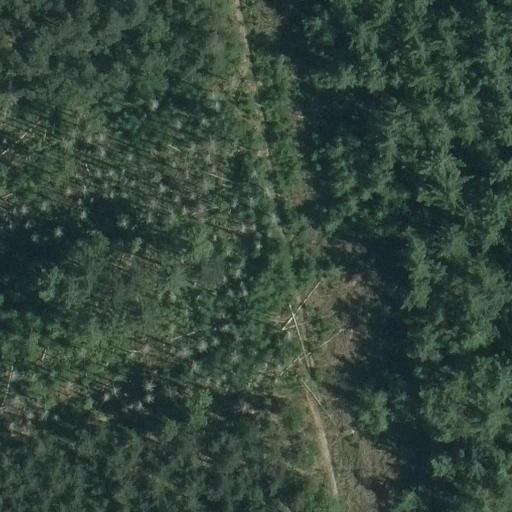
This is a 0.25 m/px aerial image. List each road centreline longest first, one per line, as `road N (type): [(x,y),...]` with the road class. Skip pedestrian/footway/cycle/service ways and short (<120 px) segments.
road 1 (track): [(225,0),(338,511)]
road 2 (track): [(0,436),(312,381)]
